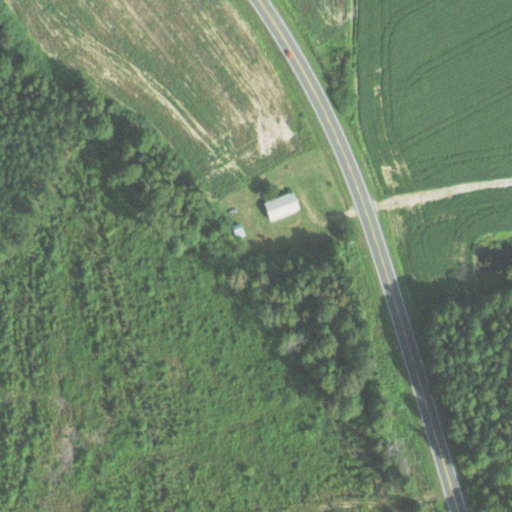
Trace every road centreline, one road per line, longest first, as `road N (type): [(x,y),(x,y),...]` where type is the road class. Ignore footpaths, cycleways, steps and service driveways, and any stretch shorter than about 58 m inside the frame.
road 1 (primary): [(458,511),(352,169),(316,88),(261,0)]
road 2 (track): [(511,180),(333,218)]
